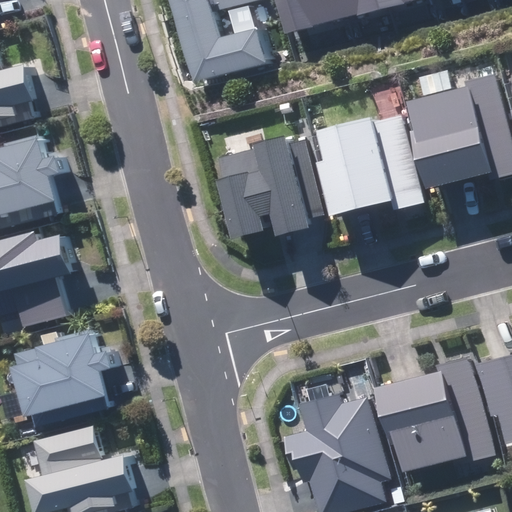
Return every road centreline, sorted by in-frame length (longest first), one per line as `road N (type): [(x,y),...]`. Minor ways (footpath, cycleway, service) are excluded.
road 1 (residential): [(196,340),(104,0)]
road 2 (residential): [(196,340),(511,253)]
road 3 (residential): [(236,511),(196,340)]
